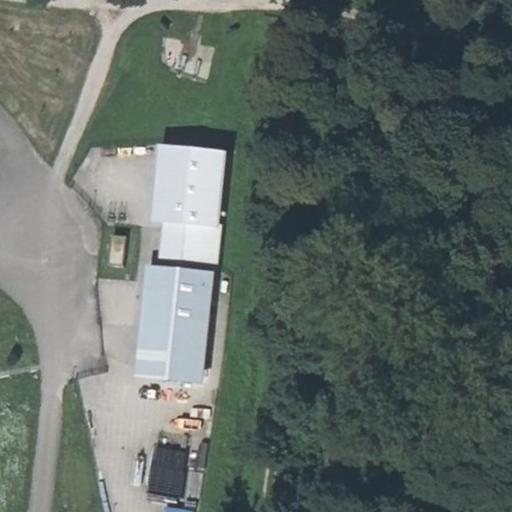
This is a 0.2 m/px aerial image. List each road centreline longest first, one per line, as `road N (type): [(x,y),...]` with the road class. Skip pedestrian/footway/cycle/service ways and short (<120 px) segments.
road 1 (track): [(281,511),(333,207),(372,163),(440,36),(253,6)]
road 2 (unclassified): [(36,511),(57,304)]
road 3 (track): [(53,186),(105,54),(136,3)]
road 4 (track): [(253,6),(88,0)]
